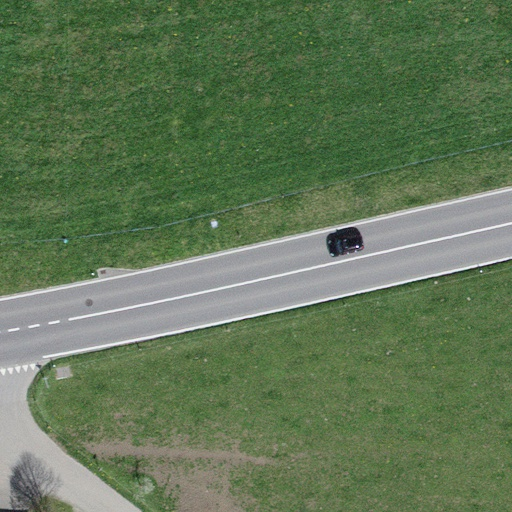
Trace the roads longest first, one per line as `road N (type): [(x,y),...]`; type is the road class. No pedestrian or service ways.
road 1 (secondary): [(511,219),(0,333)]
road 2 (residential): [(81,511),(22,471),(0,421)]
